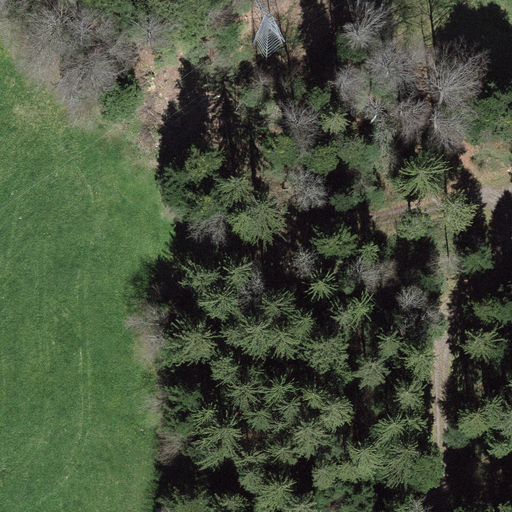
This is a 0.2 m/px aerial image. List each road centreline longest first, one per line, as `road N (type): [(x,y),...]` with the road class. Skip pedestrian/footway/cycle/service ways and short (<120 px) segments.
road 1 (track): [(511,217),(509,198),(484,190),(229,268)]
road 2 (track): [(435,511),(448,339),(511,242)]
